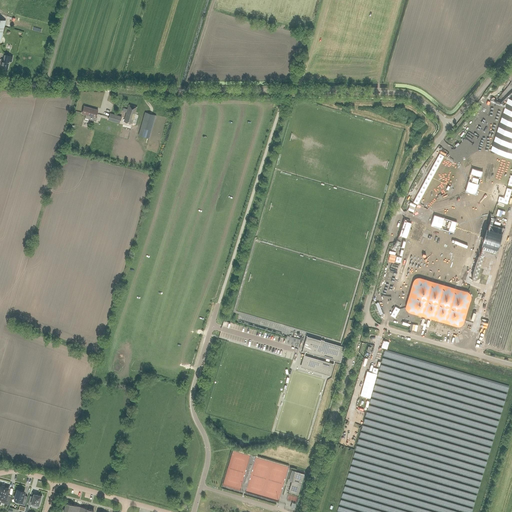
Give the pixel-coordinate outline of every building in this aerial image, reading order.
[(13,56),(5,55),(4,55),(3,60),(2,59),(0,66),(0,67),(8,69),(9,62),(12,62),(13,56)] [(135,112),(137,107),(129,105),(127,109),(124,108),(123,111),(127,112),(124,122),(132,124),(135,112)] [(96,121),(97,118),(96,117),(98,110),(84,106),(84,107),(82,114),(86,115),(85,118),(96,121)] [(149,139),(156,116),(145,112),(139,136),(149,139)] [(120,123),(121,117),(110,114),(108,120),(120,123)] [(304,347),(303,351),(340,362),(344,347),(307,336),(304,346),(303,345),(303,347),(304,347)] [(333,364),(305,355),(301,367),(330,375),(333,364)] [(108,370),(107,376),(110,377),(109,380),(119,383),(121,377),(115,375),(115,372),(108,370)] [(105,382),(103,388),(110,390),(111,387),(117,389),(119,383),(109,380),(108,383),(105,382)] [(151,383),(149,390),(156,392),(155,395),(162,397),(163,394),(163,393),(165,387),(151,383)] [(103,388),(101,394),(105,395),(104,398),(114,401),(116,395),(109,393),(110,390),(103,388)] [(100,400),(98,406),(98,407),(105,408),(106,405),(112,407),(114,401),(104,398),(103,401),(100,400)] [(146,399),(144,406),(157,409),(159,403),(161,403),(162,400),(155,398),(154,401),(146,399)] [(98,407),(97,410),(100,411),(98,416),(108,419),(110,413),(104,412),(105,408),(98,407)] [(151,419),(153,415),(156,416),(156,413),(144,410),(142,417),(151,419)] [(94,422),(93,425),(99,427),(100,424),(107,425),(108,419),(98,416),(97,416),(95,422),(94,422)] [(142,417),(140,423),(149,426),(151,419),(142,417)] [(171,417),(170,420),(173,421),(172,425),(182,428),(184,421),(171,417)] [(140,423),(138,430),(148,433),(149,426),(140,423)] [(172,425),(170,432),(180,435),(182,428),(172,425)] [(90,434),(89,438),(95,439),(96,436),(103,438),(105,432),(93,428),(91,435),(90,434)] [(149,440),(149,438),(146,437),(148,433),(138,430),(136,437),(149,440)] [(170,432),(168,438),(178,441),(180,435),(170,432)] [(164,442),(163,444),(176,448),(178,441),(168,438),(167,443),(164,442)] [(88,441),(87,444),(90,445),(88,450),(98,453),(100,447),(94,446),(94,443),(88,441)] [(84,456),(83,459),(89,461),(90,458),(97,459),(98,453),(88,450),(87,450),(85,456),(84,456)] [(81,465),(79,471),(92,475),(94,469),(87,467),(88,463),(82,462),(81,465)] [(126,469),(124,474),(133,477),(134,478),(136,473),(126,469)] [(290,491),(298,494),(304,474),(295,471),(295,472),(290,491)] [(123,479),(121,484),(131,487),(133,482),(132,482),(123,479)] [(154,483),(153,488),(163,491),(164,486),(155,484),(155,483),(154,483)] [(0,498),(2,499),(1,502),(9,504),(11,496),(7,495),(9,489),(5,488),(5,487),(2,486),(1,487),(1,486),(0,488),(0,498)] [(153,488),(151,493),(161,496),(163,491),(153,488)] [(22,490),(19,489),(18,489),(16,493),(15,493),(14,497),(16,498),(15,502),(25,505),(27,496),(22,495),(23,491),(22,491),(22,490)] [(41,501),(42,496),(34,493),(33,496),(30,495),(28,504),(30,505),(31,503),(38,505),(40,500),(41,501)] [(71,511),(74,505),(67,503),(64,511),(71,511)]
